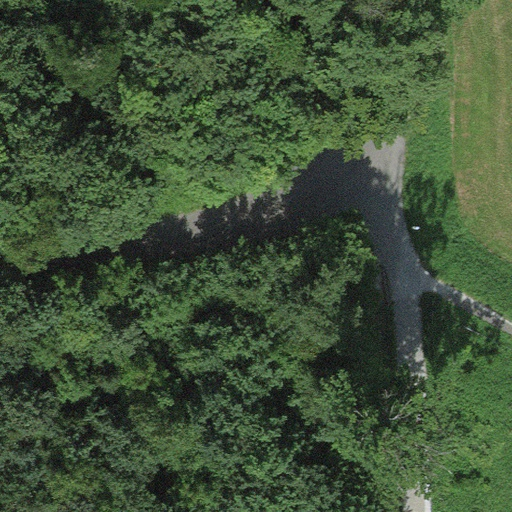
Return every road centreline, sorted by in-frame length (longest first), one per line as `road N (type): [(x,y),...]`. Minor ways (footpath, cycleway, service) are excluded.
road 1 (track): [(396,176),(263,223),(107,246),(0,251)]
road 2 (track): [(396,176),(417,511)]
road 3 (track): [(395,0),(396,176)]
